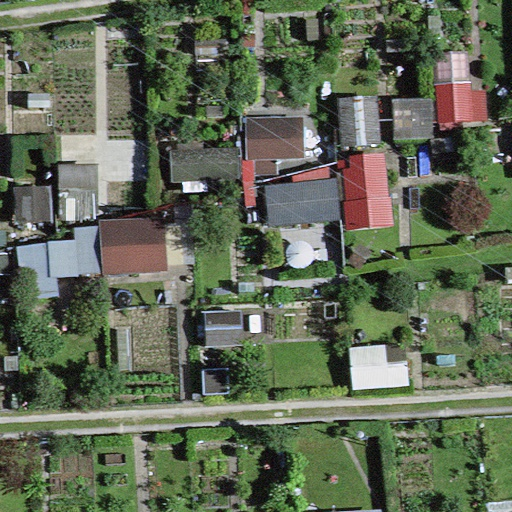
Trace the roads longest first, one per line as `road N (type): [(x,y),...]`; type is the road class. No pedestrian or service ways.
road 1 (track): [(0,426),(511,401)]
road 2 (track): [(204,0),(0,25)]
